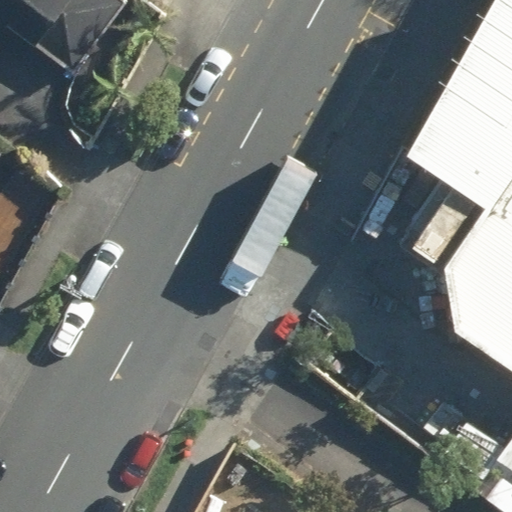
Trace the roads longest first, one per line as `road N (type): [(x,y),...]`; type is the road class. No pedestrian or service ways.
road 1 (tertiary): [(323,0),(139,328)]
road 2 (residential): [(139,328),(247,381),(426,511)]
road 3 (tertiary): [(139,328),(36,511)]
